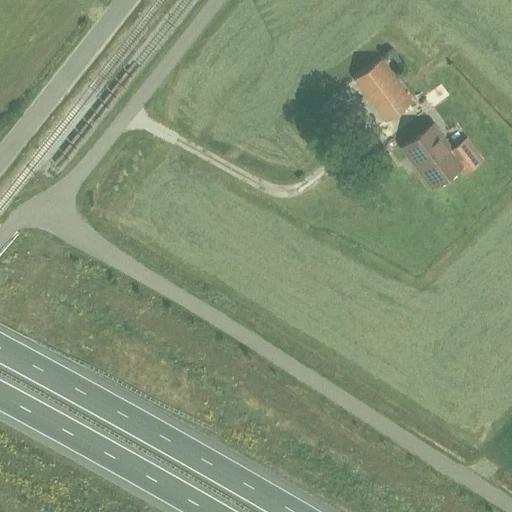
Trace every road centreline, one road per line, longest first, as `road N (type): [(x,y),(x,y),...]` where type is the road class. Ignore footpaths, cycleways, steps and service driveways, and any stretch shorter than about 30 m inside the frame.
road 1 (unclassified): [(49,209),(71,231),(511,508)]
road 2 (trunk): [(298,511),(0,344)]
road 3 (trunk): [(0,391),(211,511)]
road 4 (unclassified): [(0,159),(126,0)]
road 5 (unclassified): [(49,209),(128,111)]
